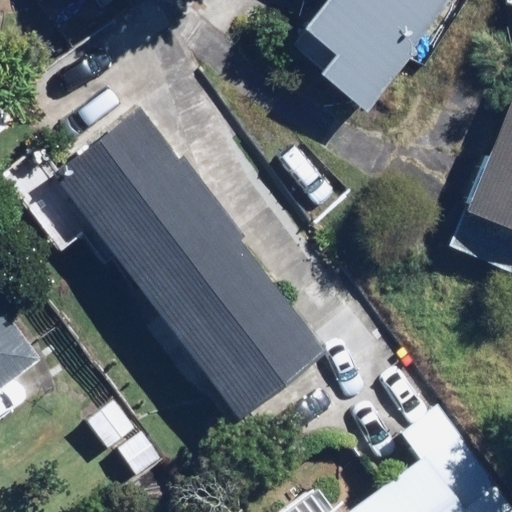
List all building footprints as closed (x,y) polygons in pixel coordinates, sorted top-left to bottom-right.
[(323,0),(289,42),(367,106),(454,0),(323,0)] [(328,351),(139,100),(50,166),(76,201),(239,418),(328,351)] [(511,110),(472,206),(496,216),(479,259),(511,272),(511,110)] [(44,225),(76,201),(50,166),(41,154),(9,178),(44,225)] [(0,393),(45,358),(0,301),(0,393)] [(511,511),(511,506),(439,405),(403,432),(423,459),(351,511),(338,511),(333,505),(323,511),(511,511)]
